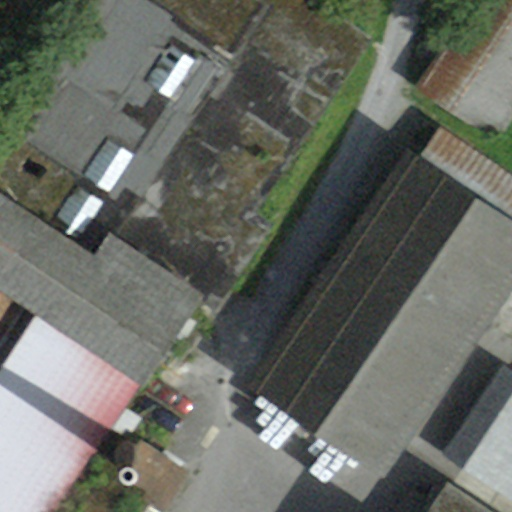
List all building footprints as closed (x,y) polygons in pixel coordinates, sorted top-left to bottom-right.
[(0,193),(93,255),(259,2),(256,0),(91,0),(0,139),(0,193)] [(309,0),(260,0),(259,2),(93,255),(181,313),(364,36),(309,0)] [(511,0),(502,0),(438,95),(496,134),(511,108),(511,0)] [(271,379),(376,450),(511,250),(511,179),(440,130),(271,379)] [(0,511),(48,511),(124,399),(181,313),(93,255),(0,193),(0,511)] [(446,450),(464,463),(511,390),(511,373),(501,366),(446,450)] [(511,390),(464,463),(511,494),(511,390)] [(130,465),(139,459),(141,449),(135,441),(125,439),(117,445),(115,455),(121,463),(130,465)] [(485,511),(448,488),(436,506),(411,489),(395,511),(485,511)]
